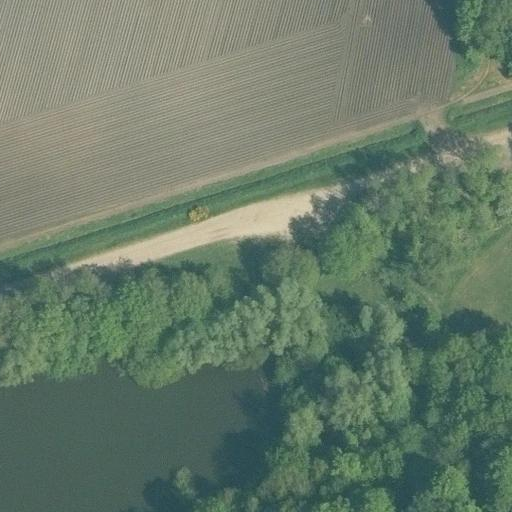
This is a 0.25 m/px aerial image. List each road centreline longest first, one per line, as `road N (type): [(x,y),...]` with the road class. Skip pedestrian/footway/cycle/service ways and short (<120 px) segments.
road 1 (unclassified): [(166,246),(511,139)]
road 2 (track): [(0,300),(166,246)]
